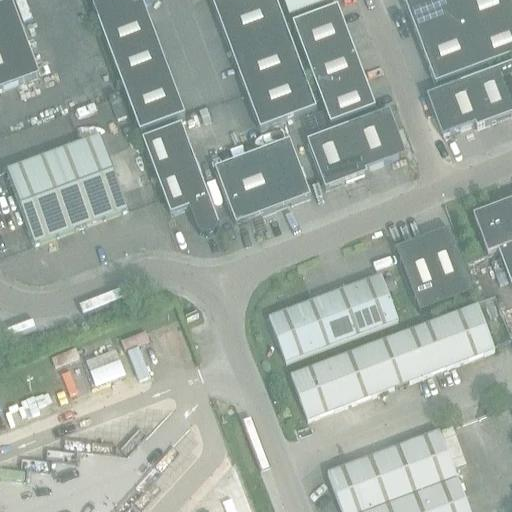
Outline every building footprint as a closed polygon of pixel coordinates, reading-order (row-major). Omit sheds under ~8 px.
[(98,23),(143,7),(154,2),(153,0),(89,0),(98,22),(98,23)] [(263,3),(261,0),(210,0),(218,20),(263,3)] [(218,20),(232,57),(288,36),(274,0),(269,0),(263,3),(218,20)] [(282,0),(290,19),(335,2),(333,0),(282,0)] [(402,0),(407,13),(440,0),(402,0)] [(440,0),(407,13),(421,50),(470,32),(457,0),(440,0)] [(511,0),(457,0),(470,32),(511,16),(511,0)] [(0,93),(39,79),(12,4),(0,8),(0,93)] [(157,44),(143,7),(98,23),(112,60),(157,44)] [(305,60),(350,43),(337,9),(292,26),(305,60)] [(511,16),(470,32),(484,69),(511,58),(511,16)] [(421,50),(435,87),(484,69),(470,32),(421,50)] [(232,57),(246,95),(302,74),(288,36),(232,57)] [(350,43),(305,60),(318,94),(363,77),(350,43)] [(171,81),(159,49),(157,44),(112,60),(126,98),(171,81)] [(511,67),(499,72),(511,107),(511,67)] [(511,118),(511,107),(499,72),(463,86),(479,131),(511,118)] [(302,74),(246,95),(260,133),(316,112),(302,74)] [(330,128),(375,111),(363,77),(318,94),(330,128)] [(185,118),(171,81),(126,98),(140,135),(185,118)] [(479,131),(463,86),(427,99),(442,140),(475,128),(476,132),(479,131)] [(365,174),(406,159),(389,114),(348,129),(366,178),(367,178),(365,174)] [(189,211),(198,236),(205,239),(215,235),(219,228),(181,128),(142,143),(171,218),(189,211)] [(325,193),(366,178),(348,129),(307,145),(325,193)] [(100,139),(6,173),(34,248),(128,214),(100,139)] [(290,144),(215,172),(236,228),(310,200),(290,144)] [(511,205),(474,220),(489,258),(498,255),(511,291),(511,290),(511,205)] [(423,242),(447,306),(474,295),(450,232),(423,242)] [(447,306),(423,242),(396,252),(421,316),(447,306)] [(381,279),(269,322),(286,367),(398,324),(381,279)] [(440,323),(457,368),(495,354),(478,309),(440,323)] [(457,368),(440,323),(403,337),(420,382),(457,368)] [(365,351),(382,396),(420,382),(403,337),(365,351)] [(128,354),(139,384),(150,380),(138,350),(128,354)] [(382,396),(365,351),(328,365),(345,410),(382,396)] [(345,410),(328,365),(291,379),(308,425),(345,410)] [(468,511),(440,435),(328,477),(340,511),(468,511)]
